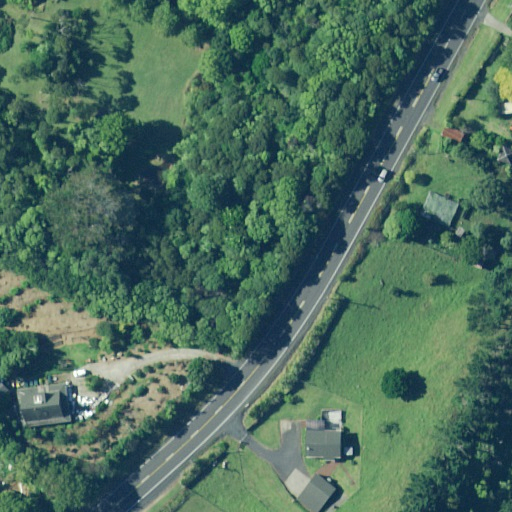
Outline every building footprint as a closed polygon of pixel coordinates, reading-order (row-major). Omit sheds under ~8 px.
[(511,112),(511,102),(499,104),(500,114),(511,112)] [(465,131),(448,124),(443,136),(460,144),(465,131)] [(511,148),(504,146),(499,159),(511,164),(511,148)] [(458,212),(461,204),(432,191),(421,215),(450,228),(458,212)] [(458,212),(450,228),(455,230),(454,234),(461,238),(463,233),(471,237),(478,221),(458,212)] [(471,256),(467,264),(481,269),(485,262),(471,256)] [(69,420),(63,383),(18,389),(24,427),(69,420)] [(339,458),(341,411),(321,410),(320,425),(307,425),(306,457),(339,458)] [(355,445),(344,445),(344,456),(355,456),(355,445)] [(315,474),(310,481),(300,473),(295,481),(304,488),(296,499),(313,511),(316,511),(335,488),(315,474)]
